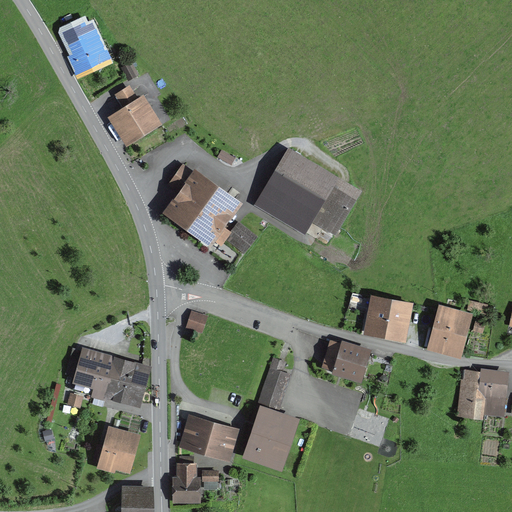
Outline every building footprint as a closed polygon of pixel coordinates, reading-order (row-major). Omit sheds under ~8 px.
[(81,18),(60,27),(73,54),(70,55),(73,63),(71,63),(76,75),(108,60),(103,49),(97,52),(81,18)] [(129,64),(122,67),(129,80),(136,76),(129,64)] [(129,88),(117,95),(127,110),(113,119),(126,139),(156,121),(143,101),(139,103),(129,88)] [(234,164),(237,154),(221,149),(218,159),(234,164)] [(289,149),(261,195),(271,202),(266,209),(305,232),(329,192),(300,174),(308,160),(289,149)] [(184,193),(171,210),(210,238),(236,202),(224,193),(222,196),(184,169),(173,184),(184,193)] [(334,232),(358,191),(349,185),(325,226),(334,232)] [(244,251),(255,238),(238,225),(228,237),(244,251)] [(409,309),(410,304),(375,297),(371,316),(369,316),(367,330),(404,337),(407,323),(400,322),(403,308),(409,309)] [(488,305),(469,300),(467,309),(485,314),(488,305)] [(207,315),(191,310),(185,328),(201,333),(207,315)] [(440,311),(431,344),(457,351),(465,318),(440,311)] [(335,373),(337,369),(359,376),(366,353),(332,343),(325,365),(334,368),(332,372),(335,373)] [(96,379),(109,383),(114,362),(115,359),(84,350),(73,390),(92,395),(96,379)] [(115,359),(114,362),(109,383),(117,385),(117,383),(140,389),(146,367),(124,361),(115,359)] [(294,366),(274,359),(260,399),(279,406),(294,366)] [(458,414),(482,416),(482,413),(484,401),(479,400),(483,372),(468,371),(466,388),(461,387),(458,414)] [(501,415),(506,375),(483,372),(479,400),(484,401),(482,413),(501,415)] [(109,383),(96,379),(92,395),(105,399),(106,395),(113,397),(114,394),(137,401),(140,389),(117,383),(117,385),(109,383)] [(82,407),(84,394),(71,392),(69,405),(82,407)] [(247,454),(280,466),(295,420),(262,409),(247,454)] [(192,421),(185,444),(226,455),(234,429),(225,426),(224,430),(192,421)] [(126,466),(134,437),(112,431),(107,448),(99,446),(95,460),(103,463),(102,466),(112,469),(114,463),(126,466)] [(197,499),(197,480),(193,480),(193,457),(180,457),(180,476),(175,476),(176,499),(197,499)] [(204,471),(204,480),(217,480),(217,471),(204,471)] [(117,511),(116,511),(149,511),(149,489),(126,488),(126,511),(117,511)]
